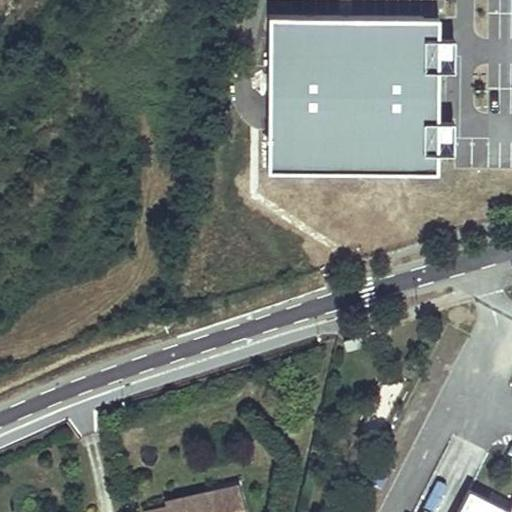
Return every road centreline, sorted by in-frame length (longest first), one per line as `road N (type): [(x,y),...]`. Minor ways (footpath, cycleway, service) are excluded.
road 1 (unclassified): [(511,250),(81,379),(0,418)]
road 2 (unknown): [(81,379),(101,499)]
